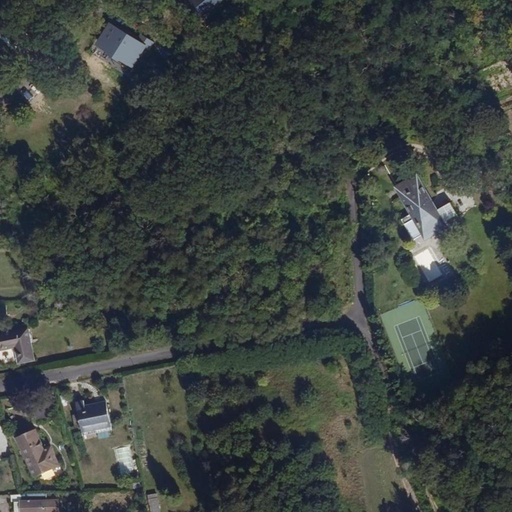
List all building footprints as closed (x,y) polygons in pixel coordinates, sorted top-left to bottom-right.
[(186,0),(184,2),(200,22),(229,0),(186,0)] [(111,24),(101,41),(136,62),(144,45),(111,24)] [(418,176),(399,186),(414,216),(404,222),(412,237),(424,231),(426,235),(444,226),(442,222),(455,215),(449,203),(436,209),(418,176)] [(426,249),(415,256),(421,268),(433,261),(426,249)] [(28,329),(0,333),(0,349),(16,347),(19,363),(34,360),(28,329)] [(76,401),(82,430),(103,426),(104,428),(112,427),(108,400),(85,405),(84,400),(76,401)] [(33,406),(36,423),(55,419),(53,406),(41,408),(40,405),(33,406)] [(16,438),(31,470),(37,467),(41,475),(61,466),(52,446),(46,449),(36,428),(16,438)] [(22,501),(21,511),(58,511),(59,499),(54,499),(46,499),(46,493),(22,493),(22,501)] [(150,511),(160,511),(156,493),(146,495),(150,511)]
